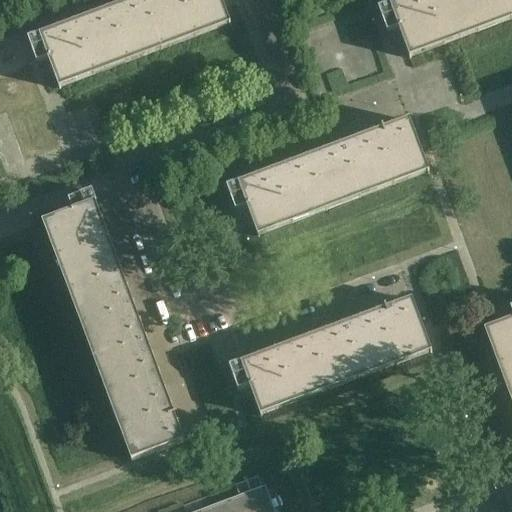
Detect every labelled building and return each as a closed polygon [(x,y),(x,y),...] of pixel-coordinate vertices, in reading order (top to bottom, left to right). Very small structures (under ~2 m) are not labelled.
[(47,60),(59,91),(231,27),(220,0),(138,0),(40,37),(40,36),(27,41),(36,65),(47,60)] [(387,35),(399,31),(410,61),(511,22),(511,0),(410,0),(392,7),(392,6),(378,11),(387,35)] [(410,122),(351,143),(240,185),(240,184),(227,189),(236,213),(247,209),(258,238),(429,174),(410,122)] [(132,463),(186,443),(97,206),(97,205),(93,193),(68,202),(73,213),(42,224),(132,463)] [(413,301),(351,324),(242,364),(242,363),(229,368),(238,392),(250,387),(261,418),(433,354),(413,301)] [(511,406),(511,309),(510,310),(511,315),(511,321),(484,332),(511,406)] [(275,511),(266,487),(240,497),(245,511),(275,511)] [(215,511),(245,511),(240,497),(214,506),(215,511)]
